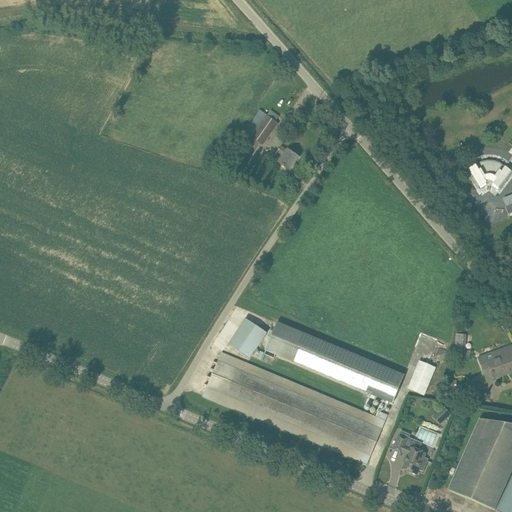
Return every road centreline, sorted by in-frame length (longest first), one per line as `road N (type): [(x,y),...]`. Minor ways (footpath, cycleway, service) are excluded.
road 1 (unclassified): [(511,309),(238,0)]
road 2 (unclassified): [(431,511),(172,403)]
road 3 (unclassified): [(172,403),(0,330)]
road 4 (track): [(248,282),(351,128)]
road 5 (unclassified): [(172,403),(248,282)]
